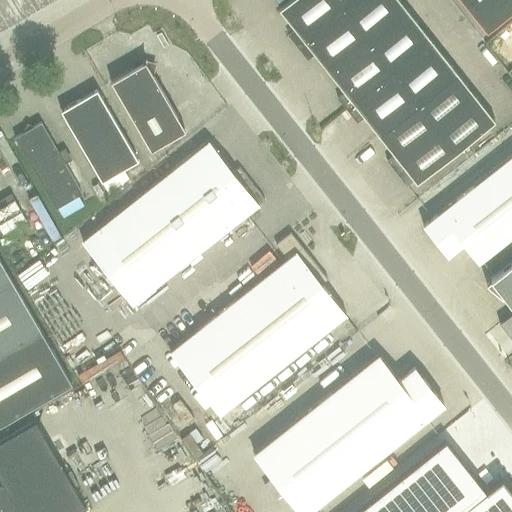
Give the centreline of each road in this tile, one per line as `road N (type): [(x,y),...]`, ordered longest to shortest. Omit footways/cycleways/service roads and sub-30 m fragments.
road 1 (unclassified): [(511,412),(191,0)]
road 2 (unknown): [(101,511),(130,483),(137,447),(114,370)]
road 3 (unclassified): [(0,69),(122,0)]
